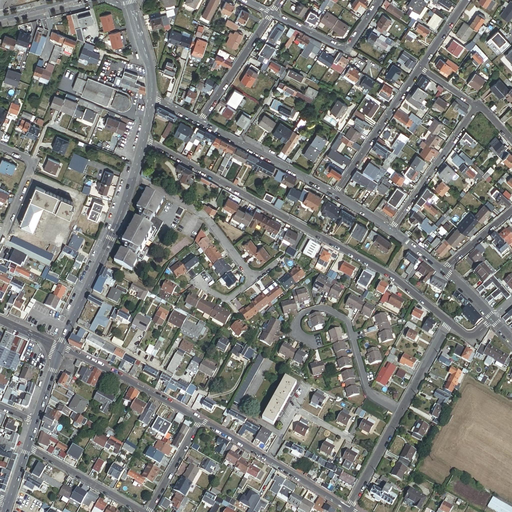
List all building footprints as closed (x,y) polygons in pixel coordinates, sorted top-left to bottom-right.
[(326,6),(330,0),(329,0),(324,0),(320,7),(324,10),(326,6)] [(330,0),(326,6),(331,9),(334,3),(330,0)] [(367,3),(366,2),(363,0),(355,0),(351,7),(356,10),(359,5),(360,6),(361,5),(364,7),(367,3)] [(428,2),(425,0),(411,0),(409,3),(408,2),(406,6),(419,15),(420,14),(424,7),(426,5),(428,2)] [(453,3),(447,0),(438,0),(437,3),(440,5),(444,7),(448,10),(451,6),(453,3)] [(495,2),(492,0),(490,0),(486,7),(490,10),(495,2)] [(511,2),(510,1),(499,16),(508,22),(511,17),(511,2)] [(234,9),(235,6),(226,2),(222,11),(226,13),(225,15),(229,18),(234,9)] [(210,20),(217,7),(209,3),(203,16),(210,20)] [(308,8),(300,3),(294,12),(302,17),(308,8)] [(396,7),(391,4),(388,7),(386,10),(396,17),(401,10),(396,7)] [(242,10),(235,6),(234,9),(237,11),(235,14),(239,16),(242,10)] [(178,13),(180,7),(174,9),(174,10),(166,11),(167,15),(168,17),(177,14),(178,13)] [(441,17),(443,15),(443,14),(436,9),(435,10),(434,13),(441,17)] [(242,10),(239,16),(237,19),(243,22),(245,23),(249,14),(242,10)] [(71,16),(75,30),(81,28),(93,25),(89,11),(71,16)] [(311,11),(304,24),(312,28),(319,17),(316,15),(316,14),(311,11)] [(320,22),(331,28),(337,19),(326,12),(320,22)] [(437,24),(441,18),(441,17),(434,13),(432,17),(427,24),(433,29),(436,25),(437,24)] [(470,26),(473,29),(476,31),(484,19),(482,18),(483,16),(480,14),(478,16),(477,15),(475,18),(471,24),(470,26)] [(71,16),(71,15),(67,16),(72,34),(76,33),(75,30),(71,16)] [(111,15),(101,18),(105,32),(115,29),(111,15)] [(376,25),(378,26),(384,30),(391,21),(382,15),(376,25)] [(151,20),(153,28),(164,25),(162,17),(151,20)] [(413,18),(407,26),(410,28),(412,26),(415,21),(416,20),(413,18)] [(337,19),(331,28),(343,36),(347,29),(348,27),(349,26),(337,19)] [(235,23),(228,20),(226,25),(237,31),(239,25),(235,23)] [(425,37),(430,31),(421,25),(418,23),(414,29),(425,37)] [(470,26),(464,23),(456,36),(465,42),(473,29),(470,26)] [(215,26),(211,24),(209,28),(209,29),(212,30),(213,31),(217,33),(218,30),(214,28),(215,26)] [(269,39),(275,43),(284,30),(278,25),(269,39)] [(484,25),(479,32),(482,34),(487,27),(484,25)] [(382,33),(385,35),(387,32),(384,30),(378,26),(376,30),(381,33),(382,33)] [(40,29),(38,28),(33,41),(39,42),(43,30),(40,29)] [(81,28),(75,30),(76,33),(78,40),(85,43),(84,37),(81,28)] [(296,30),(290,28),(286,35),(291,38),(296,30)] [(299,31),(296,30),(291,38),(286,46),(288,48),(291,44),(292,44),(295,40),(299,31)] [(183,35),(172,31),(169,42),(175,44),(179,46),(180,44),(182,36),(183,35)] [(409,31),(407,35),(413,39),(414,39),(416,35),(409,31)] [(64,43),(66,38),(53,32),(50,38),(53,40),(54,39),(64,43)] [(120,32),(109,35),(113,49),(124,46),(120,32)] [(242,35),(240,34),(235,32),(234,34),(232,38),(230,36),(230,37),(226,44),(236,49),(243,35),(242,35)] [(311,39),(301,32),(296,41),(306,46),(307,46),(311,39)] [(378,36),(372,32),(367,41),(373,45),(374,42),(377,38),(378,36)] [(473,41),(476,43),(482,34),(479,32),(473,41)] [(27,47),(31,36),(18,33),(16,40),(15,44),(27,47)] [(486,43),(489,46),(491,44),(501,54),(510,45),(502,37),(501,39),(496,33),(486,43)] [(15,44),(16,40),(4,36),(2,41),(0,40),(0,59),(4,61),(4,59),(8,48),(13,50),(15,44)] [(40,56),(46,38),(41,36),(39,42),(33,41),(30,52),(40,56)] [(193,39),(182,36),(180,44),(185,46),(184,46),(190,48),(193,39)] [(77,42),(66,38),(64,43),(62,47),(66,49),(65,50),(73,53),(75,47),(77,42)] [(96,47),(99,40),(92,38),(89,44),(94,46),(96,47)] [(384,42),(378,39),(377,38),(374,42),(379,46),(382,47),(385,50),(388,45),(384,42)] [(202,57),(208,43),(198,39),(192,54),(197,56),(198,55),(202,57)] [(269,39),(266,43),(274,47),(276,44),(275,43),(269,39)] [(317,43),(311,39),(307,46),(314,49),(316,45),(317,46),(319,43),(317,42),(317,43)] [(457,57),(464,47),(463,46),(454,40),(447,50),(457,57)] [(472,48),(475,44),(476,43),(473,41),(463,46),(464,47),(470,51),(472,49),(472,48)] [(80,57),(84,58),(88,60),(87,61),(92,63),(93,62),(97,64),(100,56),(92,52),(94,46),(89,44),(85,43),(80,57)] [(274,47),(266,43),(259,54),(260,54),(269,59),(277,49),(274,47)] [(321,44),(319,43),(317,46),(316,45),(314,49),(313,52),(318,55),(322,48),(320,47),(321,44)] [(40,76),(49,80),(62,48),(55,45),(45,70),(43,69),(40,76)] [(482,59),(486,56),(475,45),(473,48),(474,49),(476,52),(482,59)] [(4,59),(9,61),(13,50),(8,48),(4,59)] [(414,62),(416,59),(404,51),(402,54),(414,62)] [(323,52),(318,60),(330,67),(332,65),(333,63),(335,60),(335,59),(323,52)] [(344,54),(340,52),(335,59),(335,60),(336,61),(334,63),(337,65),(337,64),(340,65),(345,69),(348,65),(349,64),(348,63),(349,61),(342,56),(344,54)] [(479,62),(482,59),(476,52),(472,55),(475,58),(479,62)] [(283,66),(269,59),(260,54),(257,60),(264,63),(261,68),(266,71),(269,66),(272,68),(274,69),(282,74),(286,67),(283,66)] [(410,68),(414,62),(402,54),(399,58),(406,63),(405,65),(410,68)] [(230,68),(232,64),(230,63),(231,60),(228,58),(226,60),(224,59),(217,55),(216,59),(220,62),(222,63),(222,64),(225,66),(226,65),(230,68)] [(216,59),(212,68),(213,69),(213,68),(214,68),(216,62),(219,63),(220,62),(216,59)] [(445,62),(440,59),(436,65),(439,68),(438,70),(442,73),(444,71),(449,74),(453,68),(456,71),(459,67),(448,59),(445,62)] [(166,64),(164,72),(168,74),(167,75),(173,77),(177,68),(166,64)] [(260,70),(251,64),(249,68),(258,74),(260,70)] [(345,69),(341,76),(362,89),(369,78),(348,65),(345,69)] [(402,70),(394,65),(386,77),(394,82),(402,70)] [(258,74),(249,68),(241,82),(241,84),(244,85),(246,85),(247,84),(250,86),(258,74)] [(18,85),(22,75),(6,70),(3,80),(8,82),(8,83),(13,85),(14,84),(18,85)] [(299,74),(292,70),(290,70),(288,74),(302,81),(304,77),(299,74)] [(146,92),(145,88),(140,86),(140,85),(135,83),(138,77),(124,72),(122,79),(119,86),(122,88),(126,89),(138,93),(145,95),(146,92)] [(484,80),(474,74),(468,83),(471,85),(478,89),(480,85),(481,84),(484,80)] [(102,80),(88,75),(86,79),(89,80),(90,78),(116,88),(116,85),(113,84),(107,82),(102,80)] [(116,76),(113,84),(116,85),(119,86),(122,79),(116,76)] [(423,77),(417,85),(419,87),(425,91),(431,83),(423,77)] [(116,88),(90,78),(89,80),(86,79),(80,92),(83,93),(83,96),(119,111),(121,111),(123,110),(125,110),(127,108),(128,107),(129,106),(130,104),(131,102),(131,100),(131,98),(130,96),(130,95),(129,94),(127,92),(125,91),(121,90),(116,88)] [(213,88),(216,89),(219,85),(217,84),(212,81),(208,78),(206,82),(210,84),(214,86),(213,88)] [(362,89),(356,96),(362,100),(374,82),(369,78),(362,89)] [(197,89),(202,91),(205,84),(204,83),(205,81),(201,79),(197,89)] [(326,81),(322,79),(320,82),(319,85),(323,86),(331,91),(333,88),(325,84),(326,81)] [(504,95),(508,91),(499,80),(490,88),(490,89),(493,92),(499,99),(504,95)] [(209,85),(210,84),(206,82),(204,86),(211,90),(213,88),(209,85)] [(305,94),(281,82),(279,87),(285,90),(291,93),(302,99),(305,94)] [(397,95),(399,91),(394,87),(392,89),(385,84),(380,91),(387,95),(388,96),(391,91),(397,95)] [(444,89),(439,86),(437,89),(440,91),(435,98),(436,99),(438,97),(444,89)] [(425,91),(419,87),(412,96),(422,103),(428,93),(425,91)] [(236,108),(244,95),(235,89),(227,103),(236,108)] [(305,94),(315,99),(317,94),(308,90),(307,89),(305,94)] [(194,92),(189,90),(188,93),(185,100),(193,103),(197,93),(194,92)] [(67,94),(64,99),(60,109),(74,115),(78,103),(72,101),(74,97),(67,94)] [(311,105),(315,99),(305,94),(302,99),(301,100),(311,105)] [(419,108),(422,110),(426,106),(422,103),(412,96),(409,94),(406,99),(419,108)] [(64,99),(54,95),(50,105),(60,109),(64,99)] [(447,103),(438,97),(436,99),(435,102),(433,105),(441,111),(447,103)] [(381,103),(373,98),(372,101),(371,100),(364,111),(372,116),(379,106),(378,106),(381,103)] [(469,107),(456,98),(451,105),(461,112),(465,115),(468,111),(467,110),(469,107)] [(82,118),(88,103),(80,99),(78,103),(74,115),(78,116),(82,118)] [(283,104),(275,99),(270,107),(292,118),(297,111),(293,109),(292,109),(283,104)] [(12,103),(9,112),(12,113),(11,115),(14,116),(15,114),(17,115),(21,106),(17,105),(19,101),(16,100),(15,104),(12,103)] [(348,107),(338,100),(330,111),(341,118),(348,107)] [(101,114),(103,109),(88,103),(82,118),(92,122),(93,123),(97,113),(101,114)] [(226,107),(222,114),(229,119),(229,118),(231,119),(235,113),(233,112),(234,110),(228,106),(226,107)] [(167,117),(175,121),(177,116),(159,107),(157,108),(156,113),(166,119),(167,117)] [(365,117),(356,110),(353,115),(363,121),(365,117)] [(419,125),(408,117),(398,110),(394,116),(406,125),(406,124),(410,127),(408,130),(412,132),(413,133),(419,125)] [(34,116),(23,112),(22,116),(31,120),(30,121),(32,122),(34,116)] [(419,125),(422,121),(411,113),(408,117),(419,125)] [(243,114),(237,122),(245,128),(250,119),(248,118),(243,114)] [(338,122),(327,114),(324,119),(335,126),(338,122)] [(263,115),(258,123),(270,132),(276,123),(263,115)] [(307,117),(304,115),(296,127),(295,129),(298,131),(299,129),(299,130),(304,122),(307,117)] [(363,121),(353,115),(351,119),(354,121),(368,130),(370,126),(363,121)] [(126,125),(108,117),(104,127),(122,135),(126,125)] [(436,135),(443,125),(435,119),(428,129),(432,132),(436,135)] [(29,125),(30,123),(25,120),(23,123),(21,122),(18,127),(27,131),(29,125)] [(169,123),(162,137),(165,139),(172,125),(169,123)] [(181,137),(180,139),(184,141),(184,142),(187,143),(193,131),(190,129),(190,128),(180,123),(174,134),(181,137)] [(270,132),(258,123),(257,124),(269,133),(270,132)] [(273,134),(286,142),(293,132),(280,124),(273,134)] [(27,131),(25,135),(35,139),(40,129),(29,125),(27,131)] [(354,128),(362,134),(364,131),(356,125),(354,128)] [(197,127),(194,131),(203,136),(205,131),(197,127)] [(345,136),(355,143),(359,137),(360,137),(362,134),(354,128),(352,127),(345,136)] [(195,138),(200,141),(203,136),(194,131),(189,141),(192,143),(195,138)] [(216,137),(205,131),(203,136),(213,142),(216,137)] [(466,132),(465,131),(461,138),(466,142),(467,141),(471,144),(473,141),(475,140),(473,139),(466,132)] [(300,136),(296,133),(294,132),(281,152),(287,155),(292,147),(294,145),(295,143),(300,136)] [(436,135),(432,132),(431,132),(426,140),(424,142),(427,144),(433,148),(437,142),(438,143),(441,139),(436,135)] [(358,151),(361,147),(355,143),(345,136),(343,134),(341,133),(331,148),(332,149),(336,151),(343,141),(358,151)] [(397,138),(399,140),(401,141),(405,144),(408,140),(409,138),(401,133),(397,138)] [(272,135),(285,144),(286,142),(273,134),(272,135)] [(327,141),(317,134),(315,137),(311,145),(320,151),(327,141)] [(69,142),(58,137),(53,149),(64,154),(69,142)] [(222,140),(216,137),(213,142),(212,143),(216,145),(219,147),(220,145),(219,145),(222,140)] [(499,141),(497,139),(491,144),(492,145),(499,152),(505,147),(504,146),(502,144),(499,141)] [(228,143),(222,140),(219,145),(220,145),(224,147),(226,148),(227,146),(226,146),(228,143)] [(396,156),(405,144),(401,141),(395,149),(392,153),(396,156)] [(423,150),(427,144),(424,142),(423,141),(419,147),(423,150)] [(384,156),(388,150),(383,146),(377,142),(373,148),(384,156)] [(212,143),(206,154),(210,156),(216,145),(212,143)] [(236,147),(228,143),(226,146),(227,146),(226,148),(233,152),(236,147)] [(436,157),(439,152),(433,148),(427,144),(423,150),(420,155),(428,160),(432,154),(436,157)] [(314,162),(320,151),(311,145),(306,152),(304,155),(307,157),(314,162)] [(497,154),(499,157),(506,150),(508,148),(505,145),(504,146),(505,147),(499,152),(492,145),(489,147),(496,155),(497,154)] [(233,152),(226,148),(224,147),(223,149),(229,152),(228,154),(231,156),(233,153),(233,152)] [(249,154),(236,147),(233,152),(233,153),(246,160),(249,154)] [(328,155),(329,156),(342,165),(346,158),(336,151),(332,149),(328,155)] [(397,157),(397,156),(396,156),(392,153),(388,150),(384,156),(387,158),(389,155),(395,160),(397,157)] [(499,157),(502,160),(509,153),(506,150),(499,157)] [(460,157),(455,152),(451,155),(461,164),(464,161),(460,157)] [(233,153),(231,156),(244,163),(245,161),(246,160),(233,153)] [(460,157),(464,161),(469,165),(470,165),(473,162),(470,159),(463,153),(460,157)] [(511,165),(511,155),(509,153),(502,160),(510,167),(511,165)] [(76,154),(70,168),(84,174),(90,160),(76,154)] [(218,172),(222,174),(231,156),(228,154),(227,154),(218,172)] [(258,159),(249,154),(246,160),(245,161),(253,166),(254,166),(258,159)] [(390,166),(395,160),(389,155),(387,158),(384,163),(385,164),(389,167),(390,166)] [(410,166),(418,172),(421,168),(422,167),(425,162),(417,157),(410,166)] [(47,165),(46,164),(44,170),(55,174),(60,162),(50,158),(47,165)] [(275,168),(258,159),(254,166),(259,169),(271,175),(275,168)] [(15,166),(2,160),(0,163),(0,170),(5,173),(6,171),(12,174),(15,166)] [(382,166),(372,160),(370,163),(380,170),(382,166)] [(464,171),(469,165),(464,161),(461,164),(459,167),(464,171)] [(326,170),(339,179),(344,171),(331,163),(326,170)] [(380,170),(370,163),(364,172),(374,178),(380,170)] [(193,172),(178,164),(176,169),(181,172),(180,173),(179,173),(178,175),(179,176),(178,177),(181,179),(181,180),(187,183),(188,182),(191,184),(194,179),(191,177),(193,172)] [(455,173),(447,165),(439,174),(447,182),(455,173)] [(477,172),(470,165),(469,165),(464,171),(472,177),(473,176),(477,172)] [(383,176),(387,170),(382,167),(382,166),(380,170),(374,178),(373,180),(378,183),(382,178),(382,177),(383,176)] [(413,180),(418,172),(410,166),(405,173),(405,174),(413,180)] [(485,179),(488,182),(492,178),(489,176),(494,171),(490,167),(486,171),(490,174),(485,179)] [(286,173),(279,170),(275,178),(281,182),(283,178),(286,173)] [(362,174),(357,171),(352,178),(373,191),(377,185),(378,183),(373,180),(362,174)] [(396,171),(395,173),(391,179),(400,185),(403,181),(405,178),(403,176),(396,171)] [(490,174),(486,171),(482,176),(485,179),(490,174)] [(102,183),(111,186),(115,175),(106,172),(105,174),(103,180),(102,183)] [(152,177),(142,172),(141,175),(150,180),(152,177)] [(362,174),(373,180),(374,178),(364,172),(362,174)] [(405,174),(405,173),(404,172),(403,175),(404,175),(403,176),(405,178),(410,181),(411,182),(413,180),(405,174)] [(286,173),(283,178),(293,184),(296,179),(286,173)] [(511,178),(505,173),(502,177),(507,181),(506,182),(511,187),(511,178)] [(209,185),(210,182),(202,177),(200,180),(209,185)] [(293,184),(283,178),(281,182),(292,187),(293,184)] [(383,179),(382,178),(377,185),(384,189),(387,191),(388,189),(391,185),(387,182),(388,182),(383,179)] [(449,187),(442,181),(439,185),(435,189),(442,195),(449,187)] [(107,196),(111,186),(102,183),(100,189),(99,193),(107,196)] [(324,194),(306,185),(302,191),(315,199),(314,201),(319,204),(320,201),(324,194)] [(377,185),(373,191),(372,191),(375,193),(378,188),(380,189),(382,191),(384,189),(377,185)] [(91,188),(84,186),(82,193),(89,195),(91,188)] [(23,218),(21,222),(20,226),(33,232),(44,207),(70,218),(74,208),(71,207),(73,202),(36,187),(23,218)] [(301,192),(292,187),(286,196),(296,202),(301,192)] [(395,207),(405,193),(397,187),(388,201),(395,207)] [(436,195),(427,187),(421,195),(425,199),(429,203),(432,199),(436,195)] [(11,194),(0,188),(0,204),(2,205),(3,205),(4,203),(8,195),(10,196),(11,194)] [(127,241),(125,244),(128,246),(128,247),(127,246),(126,247),(125,247),(125,248),(125,249),(125,250),(128,251),(127,254),(122,251),(115,262),(123,267),(132,272),(139,260),(142,262),(149,250),(147,248),(146,246),(147,244),(148,242),(152,244),(160,229),(163,223),(154,218),(164,201),(147,191),(137,209),(142,212),(142,213),(141,212),(140,212),(139,213),(139,214),(139,215),(140,216),(142,217),(140,222),(136,220),(126,237),(128,239),(127,241)] [(505,191),(502,194),(508,199),(511,195),(505,191)] [(271,203),(274,197),(267,193),(264,199),(271,203)] [(507,206),(510,202),(508,199),(502,194),(501,193),(498,196),(498,197),(495,199),(499,203),(501,201),(507,206)] [(425,199),(421,195),(416,203),(420,206),(422,204),(425,199)] [(278,198),(274,206),(280,209),(284,201),(278,198)] [(223,208),(234,214),(238,208),(239,205),(228,199),(223,208)] [(398,209),(383,199),(380,204),(381,204),(383,201),(386,204),(382,209),(393,217),(398,209)] [(429,203),(425,199),(422,204),(434,215),(438,211),(430,204),(429,203)] [(95,201),(92,208),(102,212),(103,209),(104,210),(106,206),(104,206),(105,205),(95,201)] [(338,207),(328,201),(321,213),(322,215),(325,216),(327,216),(327,215),(331,217),(331,218),(335,221),(341,210),(337,208),(338,207)] [(489,203),(486,206),(491,211),(495,208),(489,203)] [(214,216),(217,210),(212,208),(213,207),(209,205),(209,206),(208,206),(208,207),(205,211),(210,214),(214,216)] [(486,206),(484,205),(474,216),(479,220),(481,223),(491,211),(486,206)] [(102,212),(92,208),(89,217),(98,221),(98,220),(100,221),(101,217),(100,216),(102,212)] [(241,220),(245,212),(238,208),(234,214),(233,217),(240,221),(241,220)] [(445,217),(452,210),(450,208),(443,215),(445,217)] [(347,213),(342,210),(341,210),(335,221),(340,224),(343,220),(347,213)] [(419,225),(426,217),(418,210),(416,213),(414,211),(411,217),(411,218),(409,220),(414,223),(415,221),(419,225)] [(245,212),(241,220),(248,224),(250,220),(253,215),(246,211),(245,212)] [(253,215),(250,220),(257,224),(266,229),(271,220),(260,214),(255,211),(253,215)] [(352,222),(355,218),(347,213),(343,220),(351,225),(352,222)] [(471,213),(458,228),(465,235),(466,235),(479,220),(474,216),(471,213)] [(445,218),(445,217),(443,215),(435,225),(437,226),(441,223),(445,218)] [(434,230),(437,226),(435,225),(426,217),(419,225),(429,233),(433,229),(434,230)] [(257,224),(250,220),(248,224),(248,225),(255,228),(257,224)] [(281,226),(271,220),(266,229),(272,232),(276,235),(277,234),(280,235),(283,230),(280,228),(281,226)] [(357,223),(350,234),(361,240),(367,229),(357,223)] [(440,229),(438,231),(442,235),(444,233),(447,235),(449,233),(446,230),(450,226),(446,223),(443,227),(441,225),(438,228),(440,229)] [(458,228),(447,241),(452,245),(454,247),(465,235),(458,228)] [(498,237),(507,248),(510,246),(511,243),(511,232),(509,228),(498,237)] [(283,230),(280,235),(284,237),(283,238),(293,244),(298,235),(288,229),(287,232),(283,230)] [(378,235),(372,230),(368,236),(375,240),(378,235)] [(195,241),(198,245),(207,238),(201,231),(195,241)] [(498,237),(496,234),(493,236),(492,238),(495,241),(492,244),(502,255),(509,249),(507,248),(498,237)] [(378,235),(375,240),(373,242),(386,252),(391,244),(378,235)] [(75,237),(69,249),(77,254),(84,242),(75,237)] [(437,237),(431,244),(434,247),(440,240),(437,237)] [(205,254),(213,247),(207,238),(198,245),(205,254)] [(243,246),(251,256),(253,254),(258,251),(250,240),(243,246)] [(447,241),(446,240),(443,243),(437,249),(436,251),(442,256),(452,245),(447,241)] [(320,247),(310,242),(304,254),(313,259),(320,247)] [(51,246),(48,252),(55,255),(58,249),(51,246)] [(214,266),(221,260),(218,257),(220,255),(213,247),(205,254),(214,266)] [(270,257),(263,247),(258,251),(253,254),(256,258),(256,257),(262,264),(270,257)] [(54,256),(37,248),(34,254),(38,257),(38,256),(52,263),(54,256)] [(69,249),(66,248),(60,257),(58,260),(61,262),(66,255),(78,260),(81,256),(79,255),(77,254),(69,249)] [(297,252),(290,248),(286,255),(293,259),(297,252)] [(415,266),(418,261),(420,259),(411,251),(407,255),(405,258),(412,263),(415,266)] [(23,265),(27,257),(15,252),(12,258),(7,256),(5,261),(11,264),(17,267),(20,268),(22,264),(23,265)] [(322,257),(318,262),(326,266),(328,263),(331,256),(324,252),(322,257)] [(474,258),(478,254),(476,252),(470,257),(472,260),(474,258)] [(193,255),(181,264),(187,272),(188,273),(191,270),(191,269),(199,263),(193,255)] [(81,256),(78,260),(77,263),(82,265),(83,263),(86,264),(88,260),(88,259),(81,256)] [(420,259),(418,261),(423,265),(423,264),(427,268),(433,273),(435,271),(420,259)] [(221,260),(214,266),(217,271),(216,272),(218,276),(220,274),(228,268),(222,260),(221,260)] [(480,260),(478,261),(480,263),(472,270),(474,272),(484,264),(480,260)] [(181,264),(179,262),(170,269),(177,278),(184,273),(184,274),(187,272),(181,264)] [(345,263),(340,272),(351,278),(356,269),(345,263)] [(415,266),(412,263),(406,272),(409,275),(415,266)] [(483,265),(493,277),(496,274),(486,263),(484,265),(483,265)] [(17,267),(11,264),(9,269),(10,270),(9,273),(14,275),(14,274),(15,272),(20,274),(32,280),(34,275),(17,267)] [(423,264),(423,265),(417,271),(424,277),(427,280),(433,273),(427,268),(423,264)] [(484,284),(493,277),(483,265),(475,272),(484,284)] [(228,268),(220,274),(223,278),(230,273),(232,271),(229,267),(228,268)] [(306,276),(299,267),(295,270),(296,271),(290,275),(297,284),(306,276)] [(120,277),(104,269),(98,281),(105,284),(108,278),(112,280),(113,278),(118,280),(120,277)] [(331,271),(327,277),(334,281),(338,274),(331,271)] [(427,280),(424,277),(420,282),(424,285),(426,284),(429,286),(429,285),(436,272),(435,271),(433,273),(427,280)] [(0,272),(0,280),(10,285),(13,279),(5,275),(0,272)] [(49,273),(47,275),(58,281),(60,277),(50,272),(49,273)] [(373,278),(364,272),(357,285),(366,290),(373,278)] [(442,278),(436,272),(429,285),(443,292),(448,283),(441,279),(442,278)] [(237,282),(230,273),(223,278),(226,281),(224,282),(226,283),(229,288),(237,282)] [(290,275),(289,274),(286,277),(281,282),(288,291),(297,284),(290,275)] [(58,281),(47,275),(45,279),(58,285),(60,281),(58,281)] [(78,280),(70,276),(67,281),(76,285),(78,280)] [(326,292),(330,285),(327,283),(327,282),(327,281),(319,277),(314,287),(319,290),(322,292),(323,291),(326,292)] [(494,300),(501,294),(507,300),(511,297),(493,277),(484,284),(477,290),(480,294),(485,289),(486,290),(493,284),(498,290),(486,300),(489,304),(494,299),(494,300)] [(21,292),(25,285),(24,284),(14,279),(10,286),(13,287),(17,289),(16,293),(20,295),(21,292)] [(103,289),(105,284),(98,281),(94,291),(101,295),(104,290),(103,289)] [(167,282),(162,290),(172,296),(177,287),(167,282)] [(387,291),(389,287),(381,283),(377,292),(384,296),(387,291)] [(276,284),(264,293),(266,296),(279,287),(276,284)] [(0,292),(5,295),(9,287),(5,285),(3,289),(0,287),(0,292)] [(149,293),(134,285),(131,289),(139,294),(137,298),(141,301),(145,295),(147,297),(149,293)] [(334,287),(330,285),(326,292),(330,294),(329,296),(330,296),(333,297),(338,300),(343,290),(335,286),(334,287)] [(66,290),(58,286),(58,287),(55,293),(53,297),(61,300),(66,290)] [(126,295),(127,295),(129,291),(118,286),(116,290),(123,293),(123,294),(126,295)] [(284,293),(279,287),(266,296),(271,303),(276,299),(284,293)] [(123,293),(116,290),(113,288),(108,298),(118,303),(123,293)] [(297,293),(293,295),(295,301),(295,303),(299,302),(300,303),(303,302),(309,300),(306,290),(297,292),(297,293)] [(381,302),(384,304),(385,301),(389,303),(393,295),(390,294),(390,293),(387,291),(384,296),(381,302)] [(469,304),(456,291),(453,296),(453,297),(465,308),(469,304)] [(21,292),(20,295),(18,299),(14,306),(21,310),(25,303),(22,301),(25,295),(21,292)] [(266,296),(264,293),(260,297),(252,304),(253,304),(259,312),(269,305),(271,303),(266,296)] [(374,295),(369,293),(368,295),(366,299),(371,302),(371,300),(378,303),(379,300),(373,297),(374,295)] [(196,309),(201,301),(195,297),(196,296),(191,294),(186,304),(196,309)] [(359,310),(363,303),(359,301),(360,300),(359,299),(352,295),(346,305),(351,308),(354,309),(355,310),(355,308),(359,310)] [(400,310),(405,301),(393,295),(389,303),(388,304),(400,310)] [(46,306),(56,311),(61,301),(51,296),(46,306)] [(91,296),(88,302),(101,308),(91,327),(80,320),(78,324),(94,333),(99,325),(106,329),(110,321),(103,317),(107,309),(111,311),(113,308),(91,296)] [(33,299),(25,313),(28,314),(36,301),(33,299)] [(211,318),(217,307),(212,304),(211,306),(201,300),(201,301),(196,309),(211,318)] [(293,311),(297,310),(295,303),(295,301),(291,302),(291,301),(281,304),(285,315),(290,313),(293,312),(294,312),(293,311)] [(367,305),(363,303),(359,310),(362,312),(362,313),(362,314),(365,315),(370,318),(376,308),(367,303),(367,305)] [(240,312),(247,322),(259,312),(253,304),(244,311),(243,309),(240,312)] [(476,324),(482,318),(469,304),(465,308),(464,310),(476,324)] [(225,326),(231,316),(220,309),(221,309),(217,307),(211,318),(225,326)] [(189,315),(176,308),(174,311),(187,318),(189,315)] [(118,317),(120,312),(115,309),(110,320),(118,324),(120,318),(118,317)] [(156,317),(167,324),(168,323),(172,315),(160,309),(156,317)] [(420,319),(423,314),(415,309),(412,316),(420,321),(420,319)] [(506,322),(511,318),(511,319),(511,318),(511,310),(503,319),(506,322)] [(185,321),(187,318),(174,311),(172,315),(168,323),(173,325),(174,323),(182,328),(185,321)] [(133,325),(135,320),(133,319),(127,316),(121,312),(120,312),(118,317),(120,318),(129,323),(129,322),(133,325)] [(321,317),(320,314),(311,316),(312,320),(311,320),(313,328),(324,325),(323,321),(322,317),(321,317)] [(380,330),(388,328),(387,324),(388,323),(385,314),(375,318),(376,323),(377,326),(377,327),(378,326),(380,330)] [(144,331),(146,332),(151,323),(138,316),(133,325),(138,328),(144,331)] [(270,327),(268,331),(275,335),(277,332),(278,332),(279,332),(280,329),(282,325),(272,319),(269,325),(268,327),(270,327)] [(429,319),(422,330),(428,333),(430,330),(432,331),(436,324),(429,319)] [(181,330),(194,338),(200,327),(198,326),(197,328),(185,321),(182,328),(181,330)] [(239,321),(231,327),(239,338),(247,331),(239,321)] [(198,339),(206,324),(202,323),(200,327),(194,338),(198,339)] [(389,332),(388,328),(380,330),(381,334),(380,334),(380,335),(381,338),(382,344),(393,340),(390,331),(389,332)] [(334,344),(342,341),(341,337),(342,337),(342,336),(341,333),(340,329),(329,332),(331,340),(333,339),(334,344)] [(86,333),(81,330),(77,338),(81,341),(86,333)] [(275,335),(268,331),(266,334),(264,334),(261,341),(271,346),(273,342),(274,340),(275,339),(273,339),(275,335)] [(414,342),(417,336),(418,335),(410,331),(406,337),(414,342)] [(16,338),(5,333),(0,343),(0,346),(10,351),(16,338)] [(77,338),(72,336),(69,342),(70,345),(82,351),(87,342),(90,335),(86,333),(81,341),(77,338)] [(102,350),(106,344),(90,335),(87,342),(102,350)] [(122,347),(124,343),(125,342),(116,337),(115,338),(112,343),(122,347)] [(10,351),(0,346),(0,365),(15,373),(22,357),(21,357),(28,343),(16,338),(10,351)] [(223,339),(218,348),(222,350),(221,352),(226,354),(232,343),(223,339)] [(186,353),(191,344),(184,341),(180,349),(184,352),(186,353)] [(338,357),(346,354),(345,350),(346,350),(345,347),(344,342),(333,345),(335,353),(337,353),(338,357)] [(249,349),(249,348),(248,349),(245,347),(245,346),(239,343),(235,350),(234,350),(232,354),(237,357),(238,355),(239,353),(241,354),(240,356),(244,358),(246,354),(248,355),(250,352),(248,351),(249,349)] [(291,358),(295,350),(291,348),(292,347),(289,345),(285,343),(279,353),(287,357),(287,356),(291,358)] [(114,355),(117,350),(106,344),(102,350),(110,354),(114,356),(114,355)] [(470,364),(476,355),(472,353),(469,351),(458,345),(454,354),(470,364)] [(487,348),(481,345),(476,353),(483,357),(484,355),(493,360),(499,351),(489,346),(487,348)] [(368,355),(369,359),(371,364),(381,361),(379,352),(378,352),(377,348),(368,351),(369,355),(368,355)] [(250,361),(255,352),(249,349),(248,351),(250,352),(248,355),(246,354),(244,358),(250,361)] [(126,355),(126,354),(117,350),(114,355),(117,357),(123,361),(123,360),(126,355)] [(299,352),(295,350),(291,358),(294,360),(294,361),(301,365),(306,355),(302,353),(299,351),(299,352)] [(509,357),(499,351),(493,360),(497,362),(503,366),(507,368),(510,361),(507,359),(509,357)] [(114,356),(110,354),(105,363),(109,365),(114,356)] [(239,405),(266,358),(260,354),(233,401),(239,405)] [(347,358),(346,354),(338,357),(339,361),(337,361),(340,369),(350,366),(349,362),(348,358),(347,358)] [(135,366),(137,361),(126,355),(123,360),(126,361),(135,366)] [(177,355),(176,355),(168,370),(169,370),(168,371),(174,374),(182,358),(177,355)] [(390,355),(387,361),(392,364),(396,358),(390,355)] [(412,369),(417,361),(405,355),(400,364),(404,366),(405,365),(412,369)] [(439,363),(449,368),(452,363),(448,361),(441,357),(439,361),(439,363)] [(147,367),(148,366),(138,360),(137,361),(135,366),(129,375),(135,378),(138,372),(139,368),(138,368),(139,366),(145,369),(146,367),(147,367)] [(203,361),(201,367),(199,370),(212,378),(217,369),(203,361)] [(196,375),(199,370),(201,367),(192,362),(190,366),(190,365),(187,371),(194,374),(196,375)] [(325,372),(323,363),(318,364),(318,363),(315,364),(310,365),(313,376),(321,374),(321,373),(325,372)] [(396,368),(388,364),(385,370),(382,368),(379,375),(380,375),(376,382),(385,387),(396,368)] [(26,365),(19,379),(20,380),(22,380),(28,383),(33,373),(32,373),(34,369),(26,365)] [(161,379),(163,374),(148,366),(147,367),(146,367),(145,369),(145,370),(146,370),(157,377),(156,378),(158,379),(157,382),(159,383),(160,380),(161,379)] [(93,373),(83,368),(80,375),(81,376),(80,379),(87,383),(89,380),(93,373)] [(102,373),(95,369),(93,373),(89,380),(97,384),(102,373)] [(346,386),(354,383),(353,379),(354,379),(353,375),(352,371),(341,374),(343,382),(345,382),(346,386)] [(169,383),(172,379),(163,374),(161,379),(164,381),(163,382),(165,383),(166,384),(167,382),(169,383)] [(4,377),(0,375),(0,385),(5,388),(8,389),(8,388),(10,384),(2,381),(4,377)] [(64,375),(58,385),(67,390),(69,387),(67,387),(65,385),(67,382),(69,378),(64,375)] [(453,376),(449,383),(457,388),(458,385),(457,385),(460,380),(453,376)] [(286,378),(262,419),(275,427),(280,418),(282,419),(284,415),(283,414),(292,398),(293,399),(296,395),(294,394),(299,386),(286,378)] [(179,383),(172,379),(169,383),(169,384),(170,385),(173,386),(177,388),(178,389),(180,384),(179,383)] [(181,380),(179,383),(180,384),(189,388),(191,385),(181,380)] [(355,387),(354,383),(346,386),(347,390),(346,390),(348,398),(359,395),(357,391),(356,387),(355,387)] [(458,391),(459,389),(457,388),(449,383),(445,390),(446,391),(445,393),(451,396),(454,389),(458,391)] [(32,396),(35,386),(30,384),(29,386),(28,386),(27,387),(25,386),(22,392),(27,394),(32,396)] [(186,393),(189,388),(180,384),(178,389),(181,391),(186,393)] [(192,397),(197,389),(191,385),(189,388),(186,393),(186,394),(192,397)] [(13,390),(8,388),(8,389),(6,393),(5,395),(3,399),(8,401),(11,394),(12,392),(13,390)] [(136,400),(140,394),(131,389),(126,398),(135,402),(136,400)] [(99,390),(94,399),(105,405),(101,411),(106,415),(116,398),(110,395),(110,396),(99,390)] [(451,396),(445,393),(439,390),(436,396),(443,400),(441,402),(439,405),(445,408),(451,396)] [(319,391),(312,402),(318,406),(321,408),(326,400),(323,398),(325,394),(319,391)] [(14,396),(11,394),(8,401),(7,404),(12,406),(13,403),(16,398),(16,397),(14,396)] [(28,407),(31,398),(22,394),(21,398),(20,401),(18,405),(26,408),(28,407)] [(76,395),(67,409),(69,410),(77,396),(76,395)] [(74,413),(80,416),(88,402),(77,396),(69,410),(70,411),(74,413)] [(216,404),(207,399),(202,406),(212,412),(216,404)] [(133,405),(131,409),(142,416),(145,410),(147,406),(136,400),(135,402),(133,405)] [(148,404),(147,406),(145,410),(146,410),(142,417),(139,422),(147,426),(150,421),(149,420),(156,408),(148,404)] [(67,409),(59,405),(56,411),(61,414),(67,417),(70,411),(69,410),(67,409)] [(438,408),(438,407),(436,406),(432,412),(435,414),(433,417),(438,420),(443,410),(438,408)] [(48,418),(57,422),(61,414),(56,411),(52,410),(48,418)] [(344,410),(337,421),(347,426),(351,418),(348,417),(350,413),(344,410)] [(239,416),(231,411),(222,426),(226,428),(230,420),(228,419),(229,417),(236,421),(239,416)] [(74,413),(71,418),(76,421),(75,422),(80,425),(80,424),(85,427),(85,425),(88,421),(80,416),(74,413)] [(184,417),(179,414),(174,421),(180,424),(184,417)] [(57,422),(48,418),(46,416),(42,422),(43,423),(50,426),(55,428),(59,423),(57,422)] [(247,421),(247,420),(239,416),(236,421),(239,422),(244,425),(247,421)] [(152,430),(165,438),(172,426),(159,419),(152,430)] [(8,420),(5,429),(15,433),(18,424),(8,420)] [(184,427),(189,430),(191,426),(190,422),(186,420),(183,427),(184,427)] [(96,431),(97,429),(99,426),(88,421),(85,425),(96,431)] [(260,432),(262,429),(247,421),(244,425),(243,427),(238,435),(242,437),(248,427),(251,429),(256,432),(257,432),(258,431),(260,432)] [(302,421),(295,432),(305,438),(309,429),(306,428),(308,424),(302,421)] [(371,424),(367,423),(364,421),(360,429),(369,434),(376,423),(373,421),(371,424)] [(428,428),(419,423),(416,430),(414,434),(412,438),(421,442),(428,428)] [(79,434),(80,435),(81,433),(67,425),(66,427),(75,432),(79,434)] [(274,435),(262,428),(262,429),(260,432),(259,434),(256,439),(261,442),(260,443),(261,443),(267,447),(274,435)] [(0,438),(0,437),(0,439),(9,443),(11,438),(8,437),(9,433),(4,431),(3,430),(0,438)] [(50,440),(58,445),(59,442),(57,440),(51,437),(42,432),(38,443),(46,447),(49,440),(50,440)] [(169,442),(168,441),(164,439),(162,443),(169,447),(170,446),(178,450),(186,435),(181,432),(176,441),(175,440),(174,441),(173,441),(172,440),(170,441),(169,442)] [(105,448),(110,440),(107,438),(99,433),(97,437),(94,435),(91,440),(104,449),(105,448)] [(15,445),(19,436),(14,435),(12,434),(11,438),(9,443),(15,445)] [(121,443),(114,439),(112,437),(110,440),(105,448),(109,451),(112,447),(117,450),(115,454),(118,456),(123,447),(120,445),(121,443)] [(230,443),(224,440),(224,441),(220,438),(217,443),(218,444),(217,445),(220,447),(219,449),(224,452),(230,443)] [(0,445),(14,451),(15,445),(9,443),(0,439),(0,445)] [(261,442),(256,439),(253,444),(257,447),(259,446),(261,443),(260,443),(261,442)] [(327,440),(321,451),(330,456),(335,448),(332,447),(334,443),(327,440)] [(58,445),(57,447),(66,452),(68,448),(59,442),(58,445)] [(135,446),(127,442),(125,445),(136,451),(138,448),(135,446)] [(169,447),(162,443),(159,442),(158,444),(155,450),(168,457),(170,453),(172,449),(169,447)] [(305,458),(307,453),(288,442),(286,447),(291,450),(293,451),(300,456),(299,458),(303,460),(304,459),(305,458)] [(0,462),(0,468),(2,469),(11,473),(17,456),(14,455),(12,454),(14,451),(0,445),(0,455),(5,458),(3,463),(0,462)] [(136,451),(125,445),(123,449),(129,453),(133,455),(136,451)] [(64,462),(67,456),(72,449),(69,447),(69,448),(68,448),(66,452),(62,458),(64,459),(63,461),(64,462)] [(399,462),(408,466),(416,452),(407,447),(399,462)] [(67,456),(78,462),(83,454),(77,451),(72,448),(72,449),(67,456)] [(160,465),(165,456),(151,448),(146,457),(160,465)] [(129,453),(123,449),(120,454),(126,458),(129,453)] [(354,454),(351,453),(348,451),(343,459),(353,464),(359,453),(356,451),(354,454)] [(230,452),(228,455),(227,458),(225,461),(236,467),(241,458),(230,452)] [(317,459),(307,453),(305,458),(306,458),(315,463),(317,459)] [(247,461),(241,458),(236,467),(235,469),(245,476),(247,474),(251,466),(246,463),(247,461)] [(104,462),(99,459),(92,470),(98,473),(104,462)] [(198,464),(189,459),(187,462),(196,467),(198,464)] [(327,464),(317,459),(315,463),(324,468),(325,469),(327,464)] [(216,465),(208,461),(203,470),(211,474),(216,465)] [(401,481),(408,466),(399,462),(392,476),(401,481)] [(39,480),(41,477),(43,474),(46,468),(39,464),(32,475),(39,480)] [(152,483),(159,470),(149,464),(142,478),(146,480),(152,483)] [(338,470),(327,464),(325,469),(335,474),(338,470)] [(114,465),(108,475),(113,478),(112,479),(114,481),(115,479),(119,481),(120,479),(124,471),(114,465)] [(184,474),(182,478),(192,484),(200,471),(190,465),(185,475),(184,474)] [(253,467),(251,466),(247,474),(249,475),(257,480),(262,472),(257,469),(257,468),(257,467),(254,466),(253,466),(253,467)] [(11,473),(2,469),(0,474),(9,477),(11,473)] [(146,480),(142,478),(129,470),(129,472),(130,472),(128,476),(136,480),(135,482),(141,486),(142,484),(143,485),(146,480)] [(343,473),(338,470),(335,474),(335,476),(340,478),(343,474),(343,473)] [(45,483),(39,480),(32,475),(26,472),(23,480),(27,483),(35,487),(40,490),(43,484),(45,484),(45,483)] [(9,477),(0,474),(0,475),(0,478),(0,484),(6,487),(9,477)] [(357,482),(343,474),(340,478),(355,486),(357,482)] [(285,482),(286,481),(280,477),(279,478),(275,476),(273,481),(276,483),(279,484),(277,486),(277,487),(280,489),(279,490),(280,491),(281,490),(285,482)] [(47,480),(41,477),(39,480),(45,483),(61,492),(64,486),(49,478),(47,480)] [(192,484),(182,478),(179,483),(178,486),(177,485),(174,491),(176,492),(177,493),(185,497),(192,484)] [(244,478),(239,486),(243,488),(247,480),(244,478)] [(355,486),(340,478),(339,481),(353,489),(355,486)] [(390,494),(392,490),(387,487),(387,486),(379,481),(377,484),(385,489),(383,492),(383,494),(378,491),(374,489),(371,495),(375,497),(374,498),(376,499),(375,501),(375,502),(379,503),(380,503),(381,501),(384,495),(388,497),(390,494)] [(281,490),(292,496),(293,494),(297,487),(288,482),(287,484),(285,482),(281,490)] [(35,487),(27,483),(25,487),(33,491),(35,487)] [(86,489),(79,485),(75,492),(75,493),(74,494),(78,496),(80,491),(85,494),(83,497),(85,498),(89,492),(91,489),(88,487),(86,489)] [(69,489),(64,486),(61,492),(59,495),(63,497),(69,500),(70,501),(74,494),(75,493),(69,489)] [(292,496),(281,490),(280,491),(280,492),(279,494),(289,500),(292,496)] [(426,498),(411,490),(405,500),(415,505),(414,508),(420,511),(426,498)] [(99,498),(89,492),(85,498),(89,501),(88,502),(91,503),(92,502),(95,504),(99,498)] [(214,502),(217,498),(207,492),(201,502),(212,508),(215,504),(215,503),(214,502)] [(289,500),(279,494),(278,495),(277,496),(288,503),(289,500)] [(293,504),(299,508),(304,500),(293,494),(292,496),(289,500),(288,503),(293,505),(293,504)] [(397,498),(390,494),(388,497),(384,495),(381,501),(392,507),(397,498)] [(174,510),(173,511),(177,511),(184,500),(176,495),(172,503),(175,504),(174,506),(175,507),(173,510),(174,510)] [(511,511),(511,508),(493,497),(487,507),(496,511),(511,511)] [(89,501),(85,498),(84,502),(82,504),(89,508),(92,502),(91,503),(88,502),(89,501)] [(166,503),(167,500),(163,498),(158,507),(162,509),(163,508),(166,510),(169,505),(166,503)] [(184,500),(177,511),(179,511),(182,507),(184,508),(189,499),(186,498),(185,499),(184,500)] [(229,504),(218,498),(216,502),(227,508),(229,504)] [(335,511),(338,508),(328,502),(326,505),(322,502),(324,500),(320,498),(315,506),(323,511),(325,511),(335,511)] [(104,502),(100,499),(94,509),(95,510),(97,511),(103,511),(107,505),(103,503),(104,502)] [(299,508),(298,509),(303,511),(311,511),(313,509),(315,506),(304,500),(299,508)] [(440,510),(439,509),(437,511),(442,511),(443,511),(450,511),(453,507),(451,506),(452,503),(449,501),(447,504),(444,502),(440,510)]
